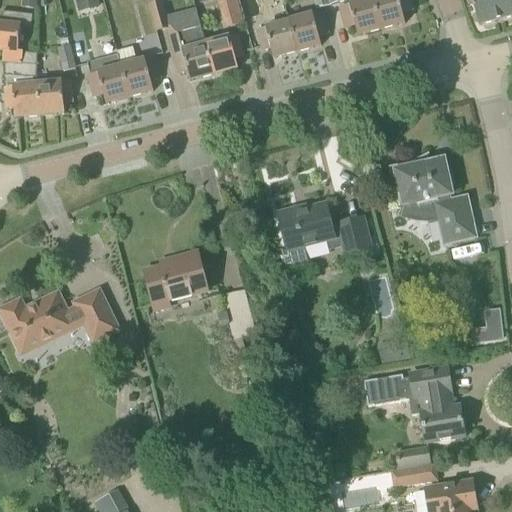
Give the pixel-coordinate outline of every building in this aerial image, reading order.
[(98,5),(96,0),(74,0),(77,11),(98,5)] [(243,21),(237,0),(217,0),(224,26),(243,21)] [(312,0),(315,10),(329,6),(327,0),(312,0)] [(358,37),(381,31),(373,0),(341,8),(347,30),(355,28),(358,37)] [(373,0),(381,31),(405,24),(403,15),(411,13),(407,0),(373,0)] [(511,0),(472,0),(479,27),(511,18),(511,0)] [(149,7),(156,34),(171,30),(163,3),(149,7)] [(33,18),(1,13),(0,23),(0,51),(4,52),(3,63),(21,65),(36,67),(37,56),(23,55),(23,54),(18,53),(21,29),(32,30),(33,18)] [(289,23),(297,54),(321,47),(319,38),(327,35),(322,14),(289,23)] [(274,60),(297,54),(289,23),(257,32),(263,53),(271,51),(274,60)] [(214,76),(206,46),(201,29),(169,38),(179,76),(187,73),(190,83),(214,76)] [(206,46),(214,76),(237,70),(235,61),(243,58),(238,37),(206,46)] [(76,71),(76,69),(71,47),(57,50),(62,73),(76,71)] [(130,99),(121,68),(117,56),(93,62),(87,64),(87,67),(90,77),(89,77),(95,99),(104,96),(106,106),(130,99)] [(151,83),(159,81),(153,59),(121,68),(130,99),(153,93),(151,83)] [(41,117),(37,85),(36,74),(36,67),(21,65),(3,63),(4,89),(6,111),(15,110),(16,120),(41,117)] [(64,105),(73,105),(70,82),(37,85),(41,117),(65,115),(64,105)] [(452,173),(450,169),(449,169),(450,171),(446,171),(444,162),(430,166),(426,158),(430,156),(429,155),(424,158),(418,161),(413,163),(407,165),(401,166),(389,169),(393,186),(398,185),(403,208),(407,207),(406,210),(412,212),(418,213),(425,214),(431,214),(438,213),(445,246),(475,239),(466,200),(451,203),(450,197),(452,197),(450,188),(453,187),(454,189),(455,189),(454,185),(454,181),(453,177),(452,173)] [(280,218),(278,218),(287,252),(283,253),(283,252),(282,253),(287,272),(288,272),(287,268),(308,263),(305,249),(335,241),(327,206),(306,211),(307,213),(301,215),(298,213),(293,214),(290,213),(282,215),(280,218)] [(338,226),(340,235),(346,257),(371,251),(363,220),(338,226)] [(199,259),(144,273),(153,308),(208,294),(199,259)] [(0,312),(22,357),(85,327),(94,345),(119,333),(99,293),(74,305),(77,310),(68,314),(58,295),(25,311),(20,302),(0,312)] [(498,314),(486,315),(490,343),(501,341),(498,314)] [(421,416),(426,446),(465,439),(460,408),(455,409),(448,370),(409,377),(409,380),(404,381),(404,377),(364,384),(368,408),(409,402),(412,418),(421,416)] [(429,450),(396,455),(399,471),(431,466),(429,450)] [(434,466),(423,468),(390,473),(393,491),(426,485),(426,491),(437,489),(434,466)] [(472,511),(471,503),(476,502),(472,483),(437,489),(426,491),(429,511),(472,511)] [(128,511),(117,492),(94,504),(98,511),(128,511)]
